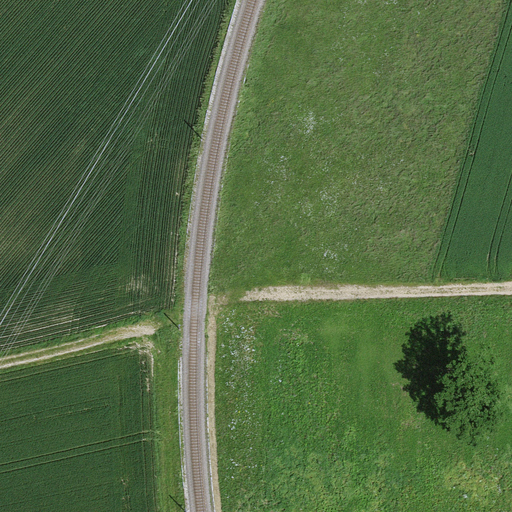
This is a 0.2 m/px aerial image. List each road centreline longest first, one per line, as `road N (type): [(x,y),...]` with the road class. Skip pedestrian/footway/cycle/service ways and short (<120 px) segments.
road 1 (track): [(228,296),(511,285)]
road 2 (track): [(0,358),(141,323)]
